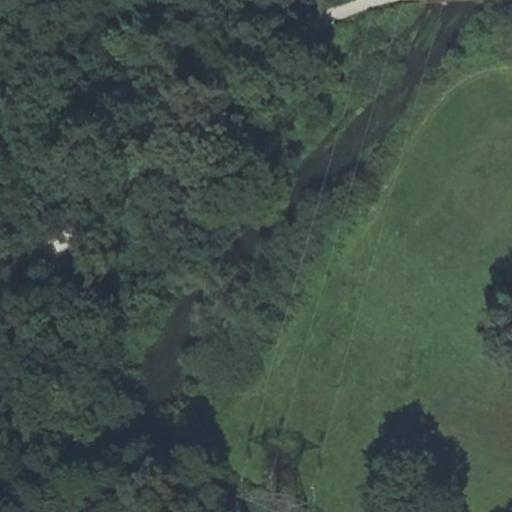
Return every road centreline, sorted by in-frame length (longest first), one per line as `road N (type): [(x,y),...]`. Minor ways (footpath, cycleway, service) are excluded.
road 1 (track): [(261,59),(111,203),(66,236),(0,265)]
road 2 (track): [(388,0),(328,18),(261,59)]
